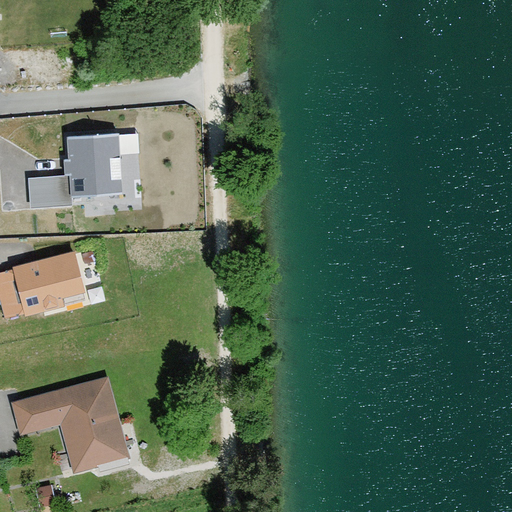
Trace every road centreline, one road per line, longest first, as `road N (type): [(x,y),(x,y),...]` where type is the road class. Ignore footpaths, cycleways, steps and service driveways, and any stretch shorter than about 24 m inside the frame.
road 1 (track): [(235,511),(212,85)]
road 2 (residential): [(212,85),(0,101)]
